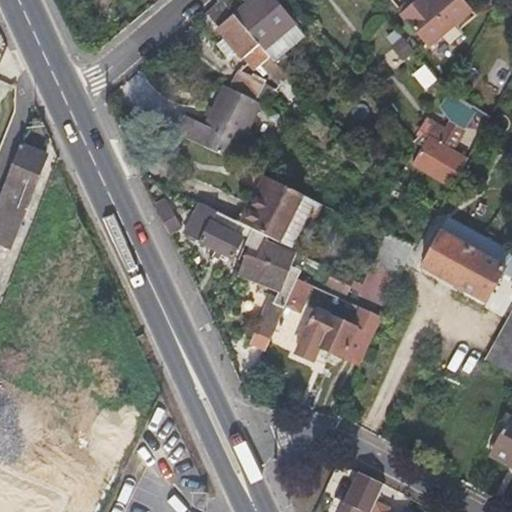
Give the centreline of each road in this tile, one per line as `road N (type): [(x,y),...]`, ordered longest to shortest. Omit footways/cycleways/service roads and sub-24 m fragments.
road 1 (primary): [(220,437),(67,103)]
road 2 (residential): [(220,437),(332,438),(469,511)]
road 3 (residential): [(193,0),(67,103)]
